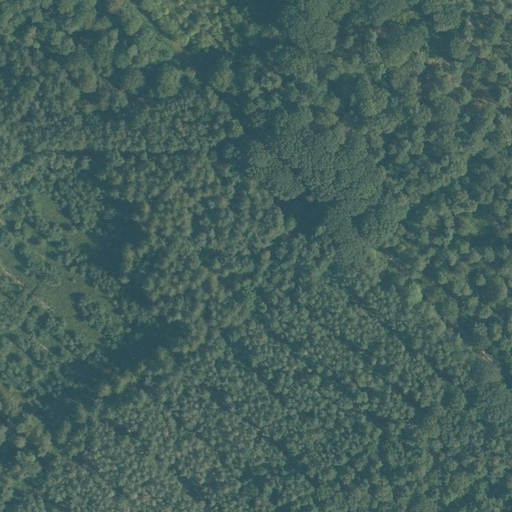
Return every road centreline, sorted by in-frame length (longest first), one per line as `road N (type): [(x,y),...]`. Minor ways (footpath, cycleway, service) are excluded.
road 1 (track): [(511,372),(136,0)]
road 2 (track): [(0,154),(16,145),(220,135),(277,79),(283,0)]
